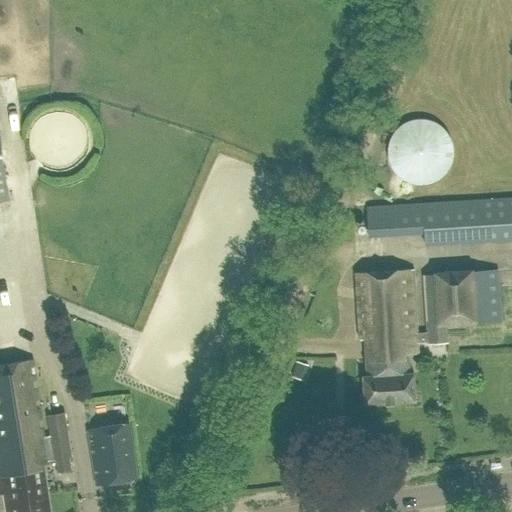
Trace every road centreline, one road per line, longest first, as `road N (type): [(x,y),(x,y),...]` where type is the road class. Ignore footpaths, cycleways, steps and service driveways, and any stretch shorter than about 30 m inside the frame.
road 1 (unclassified): [(222,511),(220,493),(417,0)]
road 2 (secondary): [(323,511),(511,482)]
